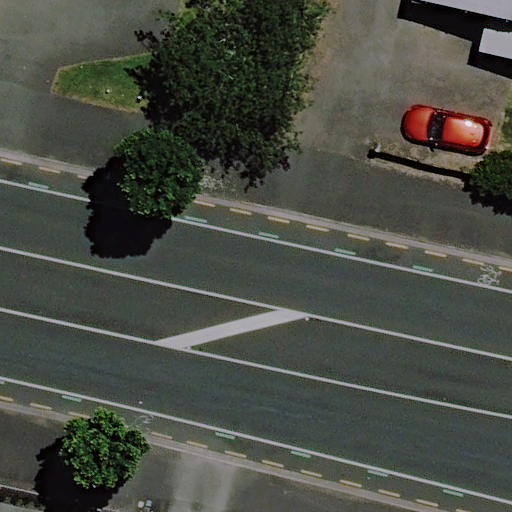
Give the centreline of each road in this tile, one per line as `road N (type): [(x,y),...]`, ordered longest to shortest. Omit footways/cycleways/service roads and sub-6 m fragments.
road 1 (secondary): [(511,381),(0,272)]
road 2 (unknown): [(203,511),(250,325)]
